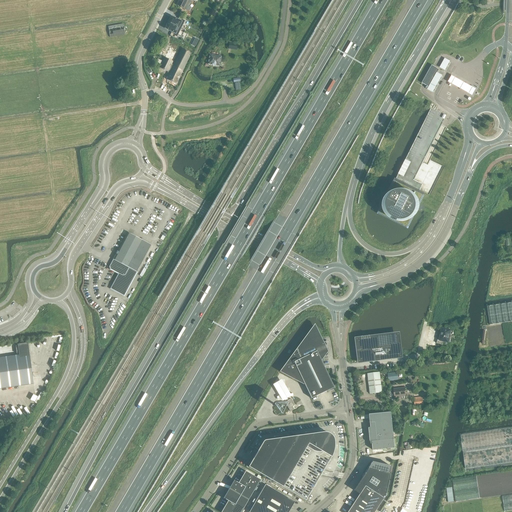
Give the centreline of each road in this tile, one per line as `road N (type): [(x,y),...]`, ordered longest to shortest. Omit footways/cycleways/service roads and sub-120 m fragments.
road 1 (motorway): [(382,0),(82,511)]
road 2 (motorway): [(122,511),(422,0)]
road 3 (motorway): [(226,227),(65,511)]
road 4 (motorway): [(361,0),(229,219)]
road 5 (motorway): [(145,511),(297,308)]
road 6 (secondary): [(0,503),(78,369),(83,341),(68,291)]
road 7 (secondary): [(57,299),(71,318),(71,359),(0,485)]
road 8 (unclassified): [(145,94),(189,105),(245,94),(276,49),(285,0)]
road 9 (unclassified): [(346,409),(256,423),(195,511)]
road 10 (motorway): [(357,165),(449,0)]
road 11 (motorway): [(442,212),(408,250),(377,252),(356,236),(350,219),(357,165)]
road 12 (secondary): [(380,283),(437,245),(471,168)]
road 13 (track): [(49,154),(45,118),(144,101)]
road 14 (secondary): [(339,264),(317,268),(229,219)]
